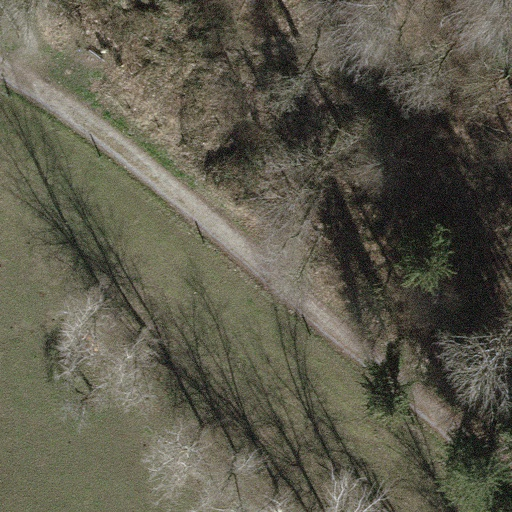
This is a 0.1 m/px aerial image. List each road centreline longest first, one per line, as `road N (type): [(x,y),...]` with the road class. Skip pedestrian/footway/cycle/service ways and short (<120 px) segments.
road 1 (track): [(511,481),(256,259)]
road 2 (track): [(18,79),(256,259)]
